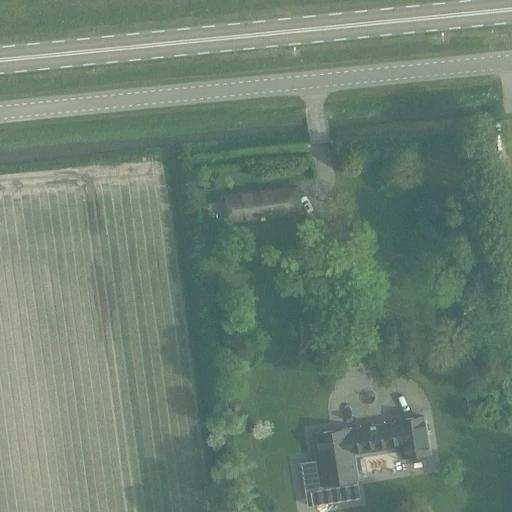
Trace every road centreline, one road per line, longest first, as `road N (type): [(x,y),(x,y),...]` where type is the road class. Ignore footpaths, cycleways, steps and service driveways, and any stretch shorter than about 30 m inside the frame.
road 1 (secondary): [(511,10),(0,61)]
road 2 (unclassified): [(511,61),(0,112)]
